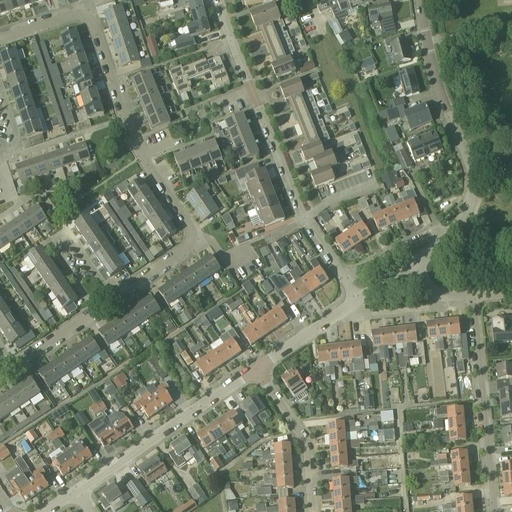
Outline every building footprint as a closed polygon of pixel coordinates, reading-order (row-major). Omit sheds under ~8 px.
[(0,17),(10,14),(4,0),(0,1),(0,17)] [(18,0),(4,0),(10,14),(21,10),(18,0)] [(31,0),(18,0),(21,10),(33,6),(31,0)] [(172,0),(166,0),(159,2),(161,10),(174,6),(172,0)] [(195,0),(188,2),(191,14),(203,10),(200,0),(195,0)] [(337,0),(329,4),(331,10),(355,0),(337,0)] [(372,0),(355,0),(331,10),(337,23),(348,18),(360,12),(358,8),(373,2),(372,0)] [(390,5),(368,9),(372,29),(381,27),(383,36),(396,32),(392,17),(390,5)] [(103,13),(108,27),(126,21),(122,7),(103,13)] [(261,30),(262,31),(283,22),(282,21),(280,21),(275,8),(275,7),(273,8),(252,16),(251,16),(257,31),(261,30)] [(203,10),(191,14),(195,26),(207,22),(203,10)] [(126,21),(108,27),(112,41),(131,35),(126,21)] [(210,34),(207,22),(195,26),(188,28),(190,35),(174,40),(178,51),(196,46),(194,39),(210,34)] [(283,22),(262,31),(268,47),(289,38),(287,33),(284,34),(282,29),(285,28),(283,22)] [(294,30),(288,33),(290,39),(297,36),(295,31),(294,30)] [(60,37),(64,49),(80,44),(76,32),(60,37)] [(346,32),(339,35),(345,45),(351,41),(346,32)] [(131,35),(112,41),(117,54),(135,48),(131,35)] [(154,38),(147,40),(153,59),(160,57),(154,38)] [(289,38),(268,47),(274,63),(293,56),(292,54),(295,53),(292,45),(289,46),(287,42),(290,41),(289,38)] [(391,39),(385,41),(387,49),(392,47),(397,64),(411,61),(406,41),(392,45),(391,39)] [(44,43),(40,44),(44,56),(48,54),(44,43)] [(80,44),(64,49),(68,61),(84,56),(80,44)] [(37,45),(33,46),(36,58),(41,57),(37,45)] [(135,48),(117,54),(121,68),(140,62),(135,48)] [(0,56),(0,58),(4,69),(19,64),(15,52),(0,56)] [(48,54),(44,56),(48,68),(52,66),(48,54)] [(84,56),(68,61),(72,73),(88,68),(84,56)] [(293,56),(274,63),(275,66),(272,67),(277,80),(278,80),(296,73),(294,68),(297,66),(294,59),(293,56)] [(41,57),(36,58),(40,70),(45,69),(41,57)] [(216,90),(230,84),(220,58),(206,63),(205,61),(182,70),(181,67),(169,72),(179,97),(181,96),(187,94),(191,92),(187,82),(210,73),(216,90)] [(372,58),(359,63),(362,69),(374,64),(372,58)] [(312,62),(306,64),(308,71),(315,68),(312,62)] [(19,64),(4,69),(7,81),(23,76),(19,64)] [(52,66),(48,68),(52,80),(60,77),(60,76),(57,65),(52,66)] [(374,66),(364,69),(366,74),(376,70),(374,66)] [(88,68),(72,73),(76,85),(92,80),(88,68)] [(45,69),(40,70),(44,82),(49,81),(45,69)] [(132,81),(136,91),(155,84),(152,77),(157,75),(161,73),(160,70),(156,72),(156,71),(150,74),(150,73),(132,81)] [(419,94),(413,71),(400,75),(406,98),(419,94)] [(23,76),(7,81),(11,93),(27,88),(23,76)] [(56,78),(52,80),(56,92),(60,90),(56,78)] [(92,80),(76,85),(80,97),(96,92),(92,80)] [(49,81),(44,82),(48,94),(53,92),(49,81)] [(286,102),(289,101),(289,100),(308,92),(307,93),(304,86),(301,87),(299,81),(281,89),(281,88),(280,89),(286,102)] [(155,84),(136,91),(140,101),(168,90),(167,87),(163,89),(157,91),(155,84)] [(27,88),(11,93),(15,105),(31,100),(27,88)] [(60,90),(56,92),(60,104),(64,102),(60,90)] [(168,90),(140,101),(144,112),(163,104),(160,97),(165,95),(169,93),(168,90)] [(53,92),(48,94),(53,106),(57,104),(53,92)] [(96,92),(80,97),(84,109),(100,104),(96,92)] [(289,100),(289,101),(294,112),(313,105),(316,104),(313,97),(310,98),(308,92),(289,100)] [(187,94),(181,96),(184,103),(189,101),(187,94)] [(393,102),(395,109),(396,109),(403,107),(406,106),(404,98),(393,102)] [(31,100),(15,105),(19,117),(35,112),(31,100)] [(64,102),(60,104),(64,116),(68,114),(64,102)] [(57,104),(53,106),(56,118),(61,116),(57,104)] [(100,104),(84,109),(88,121),(104,116),(100,104)] [(163,104),(144,112),(148,122),(176,110),(175,107),(171,109),(165,111),(163,104)] [(313,105),(294,112),(299,125),(317,117),(318,118),(320,116),(317,109),(315,110),(313,105)] [(406,113),(404,114),(406,118),(411,131),(432,122),(425,105),(406,113)] [(386,112),(378,115),(382,122),(388,119),(389,124),(400,120),(396,109),(395,109),(386,112)] [(176,110),(148,122),(152,132),(171,124),(168,117),(173,115),(177,113),(176,110)] [(35,112),(19,117),(23,129),(39,124),(35,112)] [(71,113),(64,116),(67,127),(75,124),(71,113)] [(228,130),(218,134),(219,137),(248,125),(243,115),(225,123),(228,130)] [(317,117),(299,125),(303,137),(322,130),(325,129),(322,121),(319,122),(318,118),(317,117)] [(39,124),(23,129),(27,141),(43,136),(39,124)] [(248,125),(219,137),(221,140),(230,136),(233,143),(252,136),(248,125)] [(385,131),(388,137),(396,134),(393,128),(385,131)] [(303,137),(308,149),(320,145),(330,141),(327,133),(324,135),(322,130),(303,137)] [(436,133),(414,141),(417,147),(418,147),(420,151),(422,150),(425,158),(443,151),(436,133)] [(227,153),(228,157),(256,146),(252,136),(233,143),(236,150),(227,153)] [(112,137),(104,139),(108,151),(115,149),(112,137)] [(290,144),(293,151),(306,146),(304,139),(290,144)] [(408,144),(414,160),(415,162),(425,158),(422,150),(420,151),(418,147),(417,147),(414,141),(408,144)] [(215,142),(205,146),(216,174),(219,173),(215,164),(223,161),(215,142)] [(85,143),(71,148),(76,163),(90,159),(85,143)] [(308,149),(301,152),(306,165),(313,162),(325,157),(325,156),(320,145),(308,149)] [(205,146),(195,150),(202,169),(209,166),(213,175),(216,174),(205,146)] [(256,146),(228,157),(229,160),(238,156),(241,164),(260,156),(256,146)] [(71,148),(57,153),(62,168),(76,163),(71,148)] [(195,150),(185,154),(196,182),(199,181),(195,172),(202,169),(195,150)] [(404,151),(396,155),(403,172),(412,168),(404,151)] [(57,153),(43,157),(48,173),(62,168),(57,153)] [(342,163),(353,161),(351,153),(340,155),(342,163)] [(196,182),(185,154),(174,158),(182,177),(189,174),(193,183),(196,182)] [(313,162),(318,173),(318,174),(333,168),(340,165),(337,158),(334,159),(332,154),(325,156),(325,157),(313,162)] [(43,157),(29,162),(34,177),(48,173),(43,157)] [(34,177),(29,162),(15,166),(21,182),(34,177)] [(361,170),(359,165),(351,168),(353,173),(361,170)] [(245,185),(248,192),(270,184),(265,171),(253,176),(250,168),(236,174),(239,182),(246,179),(248,184),(245,185)] [(311,176),(316,189),(317,189),(335,182),(333,176),(336,175),(333,168),(318,174),(318,173),(311,176)] [(383,177),(387,187),(395,183),(394,181),(392,174),(383,177)] [(398,180),(394,181),(395,183),(397,188),(397,189),(405,186),(402,178),(398,180)] [(148,192),(141,181),(131,188),(127,181),(117,188),(122,195),(127,191),(134,201),(148,192)] [(270,184),(248,192),(251,200),(254,199),(256,204),(275,196),(270,184)] [(186,198),(194,210),(210,199),(202,187),(186,198)] [(410,220),(420,216),(417,208),(421,207),(414,190),(406,193),(408,198),(403,200),(405,205),(410,220)] [(148,192),(134,201),(141,212),(155,202),(148,192)] [(115,198),(111,193),(105,197),(109,202),(115,198)] [(394,210),(399,224),(410,220),(405,205),(403,200),(397,202),(398,203),(396,204),(393,195),(389,197),(394,210)] [(275,196),(256,204),(258,209),(255,210),(258,217),(280,208),(275,196)] [(381,209),(380,209),(382,214),(388,229),(399,224),(394,210),(389,197),(384,199),(388,208),(392,206),(393,210),(383,214),(381,209)] [(210,199),(194,210),(202,222),(218,211),(210,199)] [(365,199),(357,202),(362,212),(366,210),(364,207),(368,205),(365,199)] [(113,200),(110,203),(117,213),(121,211),(116,203),(113,200)] [(155,202),(141,212),(148,222),(162,212),(155,202)] [(114,215),(107,205),(104,207),(111,218),(114,215)] [(372,219),(373,218),(378,232),(388,229),(382,214),(380,209),(376,211),(374,205),(368,208),(372,219)] [(37,206),(25,214),(34,228),(46,219),(37,206)] [(280,208),(258,217),(261,225),(264,223),(266,229),(285,221),(280,208)] [(348,220),(345,214),(339,218),(334,209),(329,212),(336,226),(348,220)] [(162,212),(148,222),(155,232),(169,222),(162,212)] [(25,214),(13,223),(22,236),(34,228),(25,214)] [(123,214),(119,217),(124,224),(127,221),(123,214)] [(114,215),(111,218),(117,228),(121,225),(114,215)] [(363,243),(371,237),(362,224),(364,223),(358,215),(353,219),(356,224),(352,226),(354,230),(363,243)] [(75,226),(82,237),(96,227),(89,217),(75,226)] [(127,221),(124,224),(131,234),(134,231),(127,221)] [(348,221),(341,226),(344,230),(351,225),(348,221)] [(169,222),(155,232),(162,242),(176,232),(169,222)] [(13,223),(1,231),(10,244),(22,236),(13,223)] [(50,225),(44,229),(48,234),(54,230),(50,225)] [(121,225),(117,228),(124,238),(128,235),(121,225)] [(353,249),(363,243),(354,230),(352,226),(351,226),(354,230),(344,236),(353,249)] [(96,227),(82,237),(89,247),(103,238),(96,227)] [(335,243),(336,242),(344,255),(353,249),(344,236),(340,239),(334,230),(329,234),(335,243)] [(1,231),(0,231),(0,250),(10,244),(1,231)] [(134,231),(131,234),(138,244),(141,241),(134,231)] [(89,247),(96,257),(110,248),(115,244),(108,234),(103,238),(89,247)] [(128,235),(124,238),(131,248),(135,246),(128,235)] [(301,258),(306,255),(296,240),(292,243),(301,258)] [(141,241),(138,244),(145,254),(148,252),(141,241)] [(154,257),(164,251),(158,243),(149,250),(154,257)] [(135,246),(131,248),(138,259),(142,256),(135,246)] [(266,247),(260,250),(263,258),(269,255),(266,247)] [(110,248),(96,257),(103,268),(117,258),(110,248)] [(28,258),(35,269),(49,259),(42,249),(28,258)] [(289,264),(282,254),(276,258),(283,268),(289,264)] [(210,257),(199,265),(208,279),(211,283),(213,281),(211,277),(220,271),(210,257)] [(117,258),(103,268),(110,278),(124,268),(117,258)] [(49,259),(35,269),(42,279),(56,270),(49,259)] [(316,272),(312,276),(320,288),(328,283),(320,270),(321,269),(315,260),(310,263),(316,272)] [(208,279),(199,265),(188,272),(198,286),(201,290),(203,288),(200,284),(208,279)] [(14,268),(10,271),(17,281),(21,278),(26,274),(22,269),(17,272),(14,268)] [(294,271),(299,278),(303,276),(298,268),(294,271)] [(56,270),(42,279),(49,289),(63,280),(56,270)] [(297,285),(292,289),(300,301),(310,295),(302,282),(299,278),(294,271),(291,273),(296,280),(294,281),(297,285)] [(8,272),(4,274),(9,282),(11,285),(15,283),(8,272)] [(198,286),(188,272),(178,279),(188,293),(190,297),(193,295),(190,291),(198,286)] [(312,276),(305,280),(302,282),(310,295),(320,288),(312,276)] [(281,282),(276,285),(283,295),(283,294),(292,307),(300,301),(292,289),(284,277),(280,280),(281,282)] [(21,278),(17,281),(25,291),(28,289),(21,278)] [(188,293),(178,279),(168,286),(178,300),(180,304),(183,302),(180,298),(188,293)] [(63,280),(49,289),(56,300),(70,290),(63,280)] [(271,286),(268,280),(261,285),(267,293),(274,289),(271,286)] [(15,283),(11,285),(18,296),(22,293),(15,283)] [(249,283),(242,288),(247,296),(254,291),(249,283)] [(178,300),(168,286),(158,293),(168,307),(178,300)] [(28,289),(25,291),(32,302),(35,299),(28,289)] [(70,290),(56,300),(68,317),(78,310),(73,304),(77,301),(70,290)] [(22,293),(18,296),(25,306),(29,303),(22,293)] [(160,312),(150,298),(139,306),(148,320),(151,324),(153,322),(151,319),(160,312)] [(35,299),(32,302),(39,312),(43,309),(35,299)] [(240,300),(234,304),(238,308),(244,304),(240,300)] [(266,307),(262,302),(256,306),(260,311),(266,307)] [(29,303),(25,306),(33,316),(36,314),(29,303)] [(238,308),(234,304),(228,308),(232,312),(238,308)] [(4,306),(0,308),(0,323),(11,316),(4,306)] [(148,320),(139,306),(128,313),(138,327),(140,331),(143,329),(140,326),(148,320)] [(244,306),(239,310),(243,316),(249,324),(252,322),(247,314),(248,312),(244,306)] [(43,309),(39,312),(46,322),(50,320),(43,309)] [(279,309),(271,315),(279,328),(288,322),(279,309)] [(187,312),(181,316),(186,324),(192,320),(187,312)] [(138,327),(128,313),(118,320),(128,334),(130,338),(133,336),(130,333),(138,327)] [(211,313),(206,317),(211,324),(216,321),(211,313)] [(36,314),(33,316),(40,327),(43,324),(36,314)] [(271,315),(260,322),(269,335),(279,328),(271,315)] [(11,316),(0,323),(0,329),(4,336),(18,326),(11,316)] [(204,317),(199,320),(203,325),(208,322),(204,317)] [(493,330),(494,344),(511,342),(511,318),(493,320),(494,330),(493,330)] [(128,334),(118,320),(108,327),(118,341),(120,345),(123,343),(120,340),(128,334)] [(459,320),(448,321),(450,337),(452,351),(462,350),(461,336),(459,320)] [(448,321),(437,323),(439,338),(438,338),(439,343),(440,351),(444,351),(445,351),(443,338),(450,337),(448,321)] [(260,322),(251,328),(259,341),(269,335),(260,322)] [(439,338),(437,323),(426,324),(428,340),(439,338)] [(175,329),(171,324),(164,328),(168,334),(175,329)] [(18,326),(4,336),(11,346),(25,336),(18,326)] [(118,341),(108,327),(98,334),(108,348),(118,341)] [(259,341),(251,328),(242,334),(251,347),(259,341)] [(416,328),(405,329),(406,344),(407,344),(409,358),(413,357),(411,344),(417,343),(416,328)] [(405,329),(394,330),(395,346),(403,345),(404,354),(404,358),(405,358),(409,358),(407,344),(406,344),(405,329)] [(219,339),(224,346),(232,359),(241,354),(237,349),(242,345),(232,330),(219,339)] [(394,330),(382,331),(386,360),(389,359),(388,346),(395,346),(394,330)] [(373,348),(379,347),(380,361),(386,360),(382,331),(371,333),(373,348)] [(130,338),(124,342),(128,348),(134,344),(130,338)] [(96,348),(90,340),(79,347),(88,361),(91,365),(93,363),(91,360),(99,354),(103,361),(109,357),(100,345),(96,348)] [(180,341),(173,346),(179,356),(187,351),(180,341)] [(202,343),(195,347),(199,352),(205,347),(202,343)] [(199,352),(195,347),(193,344),(188,348),(194,356),(199,352)] [(350,345),(352,360),(363,359),(361,344),(350,345)] [(350,345),(339,346),(341,362),(352,360),(350,345)] [(224,346),(214,353),(223,366),(232,359),(224,346)] [(339,346),(328,348),(330,363),(331,376),(335,376),(334,368),(338,367),(337,362),(341,362),(339,346)] [(88,361),(79,347),(68,354),(78,368),(80,372),(83,370),(81,367),(88,361)] [(319,364),(324,364),(326,377),(330,376),(331,376),(330,363),(328,348),(317,349),(319,364)] [(214,353),(204,360),(213,372),(223,366),(214,353)] [(78,368),(68,354),(58,362),(68,375),(70,379),(73,377),(70,374),(78,368)] [(404,354),(398,355),(399,370),(406,369),(406,365),(410,364),(409,358),(405,358),(404,358),(404,354)] [(376,358),(364,359),(364,370),(370,370),(370,373),(376,373),(376,358)] [(213,372),(204,360),(195,365),(204,378),(213,372)] [(68,375),(58,362),(48,368),(58,382),(60,386),(63,384),(60,381),(68,375)] [(465,373),(463,362),(457,363),(458,374),(465,373)] [(498,381),(509,380),(510,386),(511,385),(511,366),(497,368),(498,381)] [(48,368),(38,375),(48,389),(58,382),(48,368)] [(162,368),(155,373),(162,382),(168,377),(162,368)] [(289,391),(295,399),(308,390),(302,382),(303,382),(300,378),(305,374),(300,368),(295,371),(295,370),(281,379),(289,391)] [(123,375),(112,383),(116,389),(125,383),(127,381),(123,375)] [(30,381),(20,388),(29,402),(39,395),(30,381)] [(153,386),(146,390),(149,394),(152,399),(153,401),(160,411),(172,403),(165,392),(169,390),(165,384),(156,390),(153,386)] [(499,393),(501,406),(511,405),(511,385),(510,386),(510,392),(499,393)] [(113,387),(105,391),(111,400),(110,400),(119,412),(126,407),(125,407),(117,396),(118,395),(117,394),(113,387)] [(20,388),(9,395),(19,409),(29,402),(20,388)] [(3,400),(0,401),(0,403),(9,416),(19,409),(9,395),(8,393),(1,398),(3,400)] [(143,399),(132,406),(137,412),(141,409),(148,419),(160,411),(153,401),(152,399),(149,394),(143,399)] [(255,397),(243,405),(249,414),(244,417),(253,430),(254,429),(259,426),(260,425),(256,419),(266,413),(264,409),(265,408),(262,403),(260,404),(255,397)] [(373,398),(365,399),(366,409),(374,408),(373,398)] [(101,402),(95,405),(100,412),(106,409),(101,402)] [(0,403),(0,421),(9,416),(0,403)] [(65,405),(60,409),(64,416),(69,412),(65,405)] [(95,405),(90,409),(95,416),(100,412),(95,405)] [(511,405),(501,406),(502,419),(511,418),(511,405)] [(49,407),(38,413),(41,417),(51,410),(49,407)] [(448,409),(437,410),(437,417),(448,416),(448,421),(464,420),(463,409),(448,410),(448,409)] [(380,412),(381,422),(394,421),(393,411),(380,412)] [(234,412),(225,417),(234,430),(238,435),(243,444),(247,442),(241,432),(242,432),(238,427),(243,425),(234,412)] [(38,413),(28,420),(30,424),(41,417),(38,413)] [(75,417),(81,424),(87,420),(81,413),(75,417)] [(116,415),(106,421),(112,430),(118,440),(133,430),(126,420),(124,417),(116,415)] [(220,419),(214,422),(224,437),(234,430),(225,417),(221,421),(220,419)] [(103,426),(93,433),(104,449),(118,440),(112,430),(106,421),(104,418),(100,421),(103,426)] [(20,431),(30,424),(28,420),(18,427),(20,431)] [(464,420),(448,421),(449,432),(465,431),(464,420)] [(444,421),(434,422),(435,431),(444,430),(444,421)] [(227,442),(224,437),(214,422),(209,426),(210,428),(206,431),(214,444),(222,454),(221,455),(223,456),(226,454),(221,446),(227,442)] [(329,425),(330,436),(345,435),(345,429),(355,428),(355,423),(344,424),(329,425)] [(378,424),(369,424),(370,432),(379,431),(378,424)] [(412,425),(404,425),(404,434),(413,433),(412,425)] [(259,426),(254,429),(256,434),(258,436),(264,433),(259,426)] [(18,427),(7,434),(10,438),(20,431),(18,427)] [(59,428),(53,432),(59,441),(65,437),(59,428)] [(505,446),(511,445),(511,430),(503,432),(505,446)] [(29,443),(37,437),(32,431),(25,436),(29,443)] [(214,444),(206,431),(197,437),(206,450),(206,449),(208,453),(213,450),(218,457),(221,455),(222,454),(214,444)] [(465,431),(449,432),(450,437),(439,438),(440,444),(454,443),(454,442),(466,441),(465,431)] [(59,441),(53,432),(48,436),(53,444),(59,441)] [(345,435),(330,436),(331,447),(359,445),(359,441),(358,441),(357,433),(345,434),(345,435)] [(393,433),(384,434),(385,442),(394,441),(393,433)] [(6,434),(0,438),(0,443),(10,438),(7,434),(6,434)] [(256,434),(248,440),(252,445),(260,439),(256,434)] [(243,444),(238,435),(230,440),(236,449),(243,444)] [(171,447),(174,451),(168,455),(178,469),(185,464),(181,458),(184,455),(183,454),(188,451),(192,457),(196,454),(201,461),(205,458),(200,451),(198,453),(194,446),(191,448),(184,438),(171,447)] [(66,451),(77,468),(78,467),(79,468),(83,466),(82,464),(92,458),(80,441),(66,451)] [(290,445),(275,446),(275,456),(291,455),(290,445)] [(359,445),(331,447),(331,458),(347,457),(346,450),(360,449),(359,445)] [(77,468),(66,451),(63,447),(49,457),(63,478),(77,468)] [(4,448),(0,451),(0,463),(10,457),(4,448)] [(228,463),(237,456),(233,450),(223,457),(228,463)] [(451,455),(452,466),(468,464),(467,453),(451,455)] [(271,457),(262,457),(262,458),(263,461),(276,460),(276,469),(292,468),(291,456),(291,455),(275,456),(271,457)] [(145,480),(145,479),(149,485),(168,472),(161,462),(160,463),(156,457),(138,470),(145,480)] [(347,457),(331,458),(332,469),(343,468),(344,469),(357,468),(357,462),(347,463),(347,457)] [(21,458),(15,462),(24,474),(29,470),(21,458)] [(210,462),(217,472),(224,467),(217,458),(210,462)] [(468,464),(452,466),(453,476),(469,475),(468,464)] [(511,464),(502,466),(503,476),(511,475),(511,464)] [(210,467),(205,471),(209,477),(214,473),(212,469),(210,467)] [(30,474),(24,478),(25,479),(28,484),(29,485),(36,496),(48,487),(41,477),(45,474),(41,468),(32,475),(31,475),(30,474)] [(264,477),(264,481),(293,479),(292,468),(276,469),(277,476),(264,477)] [(18,469),(5,479),(8,482),(7,483),(11,489),(9,491),(13,496),(17,493),(24,504),(36,496),(29,485),(28,484),(25,479),(24,478),(18,469)] [(469,475),(453,476),(455,487),(470,486),(469,475)] [(511,475),(503,476),(504,488),(511,487),(511,475)] [(333,482),(334,493),(350,491),(349,485),(360,484),(359,478),(349,479),(349,481),(333,482)] [(293,479),(264,481),(264,486),(273,485),(274,491),(294,489),(293,479)] [(137,480),(127,487),(142,508),(152,502),(137,480)] [(198,484),(187,491),(197,505),(207,499),(198,484)] [(126,491),(120,495),(114,486),(102,494),(105,498),(100,502),(105,509),(110,505),(114,511),(116,511),(124,507),(123,505),(131,499),(126,491)] [(271,488),(257,489),(258,497),(272,496),(271,488)] [(350,491),(334,493),(335,503),(351,502),(350,491)] [(445,511),(452,511),(457,511),(473,509),(472,498),(456,500),(456,505),(451,505),(452,506),(444,507),(444,511),(445,511)] [(193,500),(184,506),(187,511),(190,511),(198,507),(193,500)] [(235,501),(228,502),(229,511),(233,511),(237,511),(235,501)] [(279,508),(266,509),(266,511),(282,511),(295,511),(295,501),(279,502),(279,508)] [(351,511),(351,502),(335,503),(335,511),(351,511)]
